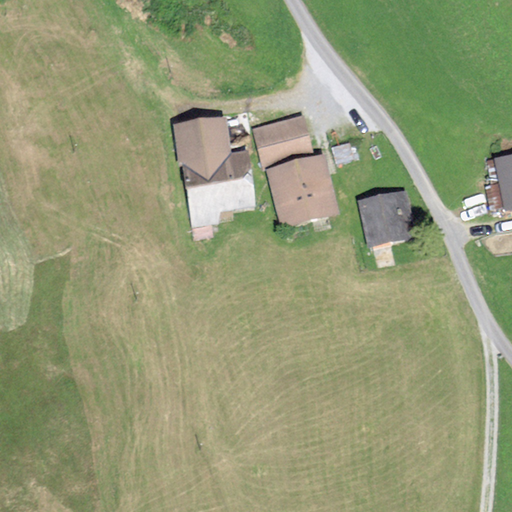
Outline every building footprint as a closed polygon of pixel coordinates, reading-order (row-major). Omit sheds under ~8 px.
[(298,125),(259,135),(267,166),(306,156),(298,125)] [(179,137),(192,226),(212,224),(211,212),(249,207),(243,158),(227,160),(223,131),(179,137)] [(496,209),(511,206),(511,159),(497,162),(502,187),(493,189),(496,209)] [(329,211),(319,168),(276,179),(287,221),(329,211)] [(407,214),(404,199),(364,208),(371,243),(406,235),(402,216),(407,214)]
